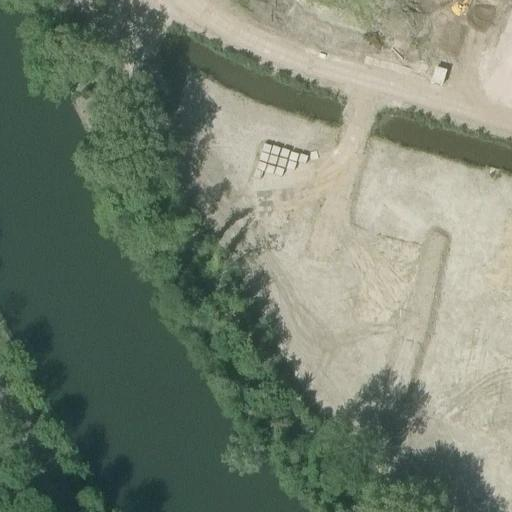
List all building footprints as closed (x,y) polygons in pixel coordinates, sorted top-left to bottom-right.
[(329,13),(322,40),(365,53),(373,27),(382,30),(386,16),(361,9),(358,21),(329,13)] [(445,73),(434,70),(430,84),(441,87),(445,73)] [(264,148),(247,207),(283,217),(296,170),(278,165),(282,153),(264,148)] [(511,217),(496,276),(511,280),(511,217)] [(375,254),(362,301),(397,311),(414,251),(396,246),(393,259),(375,254)] [(467,350),(450,409),(486,419),(499,372),(481,367),(485,355),(467,350)]
